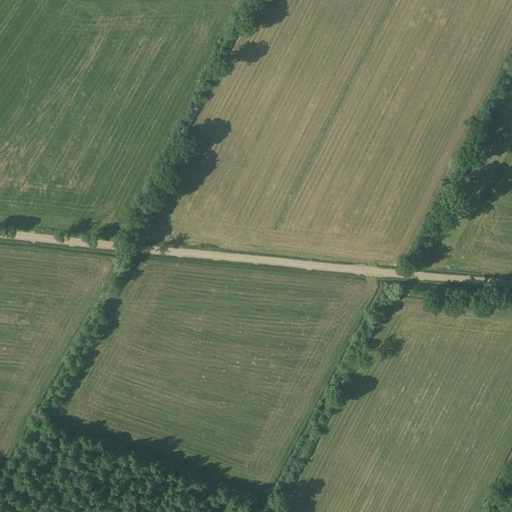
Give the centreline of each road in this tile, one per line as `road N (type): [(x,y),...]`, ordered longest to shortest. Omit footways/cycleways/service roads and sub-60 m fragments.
road 1 (track): [(0,235),(511,288)]
road 2 (track): [(0,490),(134,250)]
